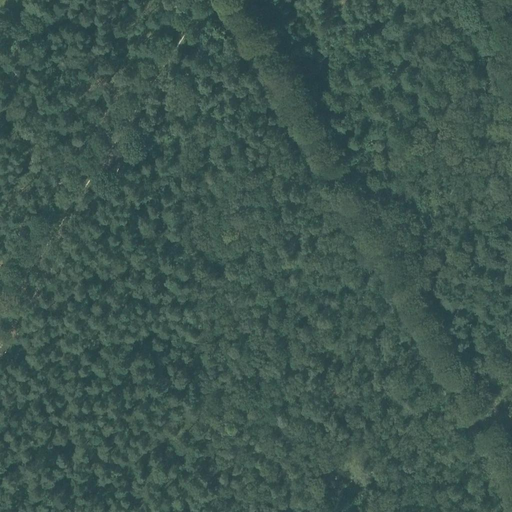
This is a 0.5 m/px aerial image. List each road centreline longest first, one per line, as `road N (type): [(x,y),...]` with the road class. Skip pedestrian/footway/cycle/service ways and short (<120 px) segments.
road 1 (track): [(233,0),(511,483)]
road 2 (track): [(0,311),(208,0)]
